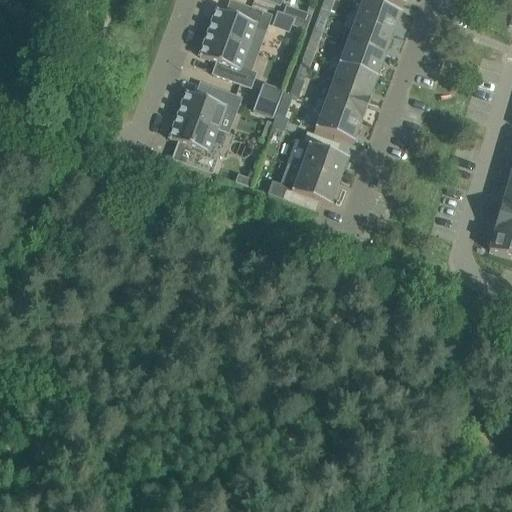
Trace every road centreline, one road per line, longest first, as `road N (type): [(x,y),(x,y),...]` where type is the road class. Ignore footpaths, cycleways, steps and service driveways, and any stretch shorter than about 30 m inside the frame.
road 1 (residential): [(430,0),(343,239)]
road 2 (residential): [(511,76),(465,238),(466,266),(480,283),(511,296)]
road 3 (track): [(76,158),(129,0)]
road 4 (residential): [(132,152),(188,0)]
